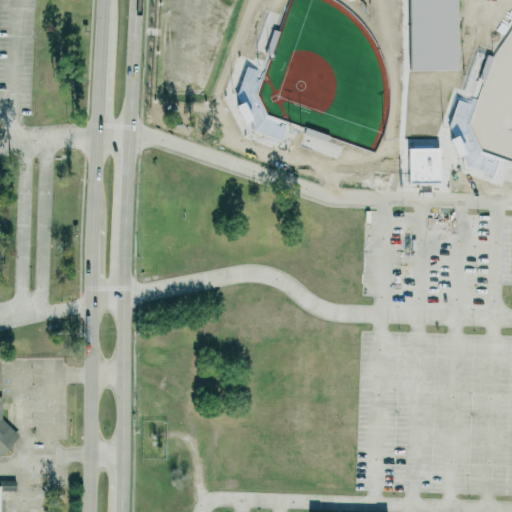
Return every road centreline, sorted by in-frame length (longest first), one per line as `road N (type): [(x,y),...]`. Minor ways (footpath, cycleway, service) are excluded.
road 1 (secondary): [(123,454),(124,203)]
road 2 (secondary): [(94,302),(89,511)]
road 3 (secondary): [(126,139),(133,0)]
